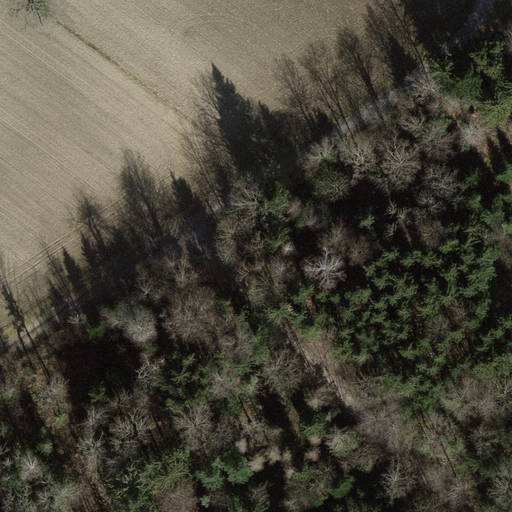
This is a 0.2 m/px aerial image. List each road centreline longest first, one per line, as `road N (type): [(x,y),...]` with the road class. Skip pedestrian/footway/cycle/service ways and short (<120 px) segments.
road 1 (track): [(487,0),(442,54),(0,357)]
road 2 (track): [(461,511),(184,229)]
